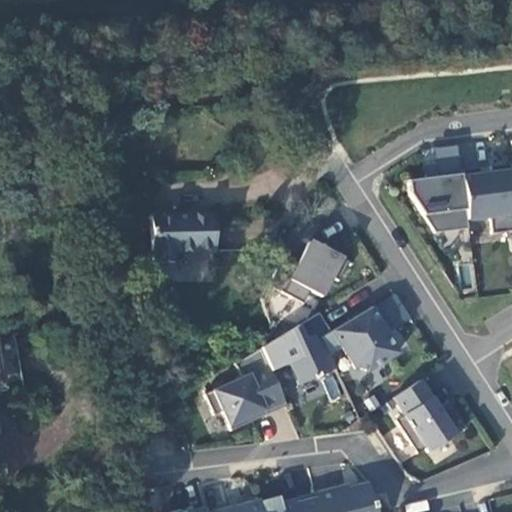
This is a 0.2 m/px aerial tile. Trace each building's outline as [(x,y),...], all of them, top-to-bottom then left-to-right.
[(77,162),(90,160),(86,131),(72,134),(77,162)] [(459,170),(465,220),(488,217),(490,234),(511,231),(511,189),(509,164),(489,167),(490,174),(480,175),(479,168),(459,170)] [(406,181),(408,195),(433,233),(467,229),(465,220),(459,170),(439,173),(440,177),(406,181)] [(211,214),(150,213),(150,260),(172,260),(173,248),(211,248),(211,214)] [(322,307),(342,251),(306,238),(285,293),(322,307)] [(326,330),(321,333),(329,350),(336,346),(349,367),(362,370),(392,351),(390,347),(397,343),(388,328),(381,332),(375,322),(377,321),(368,305),(326,330)] [(272,336),(294,383),(330,366),(325,353),(317,337),(311,339),(308,334),(323,325),(313,310),(272,336)] [(321,333),(326,330),(323,325),(308,334),(311,339),(317,337),(317,336),(321,333)] [(325,353),(329,350),(321,333),(317,336),(317,337),(325,353)] [(238,376),(199,393),(209,414),(217,410),(226,429),(247,419),(245,415),(260,409),(261,413),(281,404),(255,347),(230,363),(238,376)] [(416,379),(387,398),(398,414),(390,420),(411,453),(420,447),(423,451),(461,426),(445,403),(436,410),(433,405),(416,379)] [(436,410),(445,403),(442,399),(433,405),(436,410)] [(372,511),(364,481),(313,495),(317,511),(372,511)] [(317,511),(313,495),(312,491),(293,496),(294,501),(278,506),(275,496),(257,501),(259,511),(317,511)] [(205,511),(259,511),(257,501),(256,498),(205,511)]
